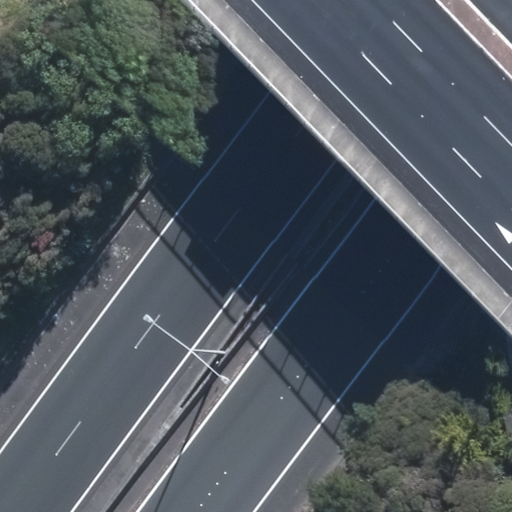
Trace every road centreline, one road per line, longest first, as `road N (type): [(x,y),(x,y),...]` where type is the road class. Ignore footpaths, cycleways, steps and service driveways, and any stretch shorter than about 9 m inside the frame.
road 1 (motorway): [(6,511),(232,203),(398,0)]
road 2 (motorway): [(511,98),(191,511)]
road 3 (primary): [(511,195),(324,0)]
